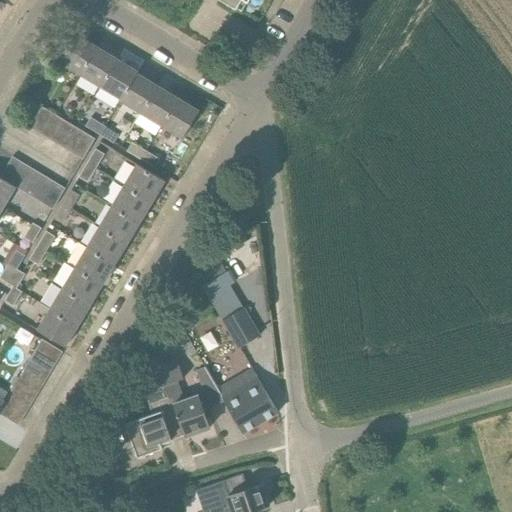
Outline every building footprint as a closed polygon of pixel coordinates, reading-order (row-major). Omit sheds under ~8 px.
[(221,0),(237,10),(242,0),(244,0),(248,2),(249,0),(221,0)] [(59,63),(80,75),(97,47),(76,34),(59,63)] [(80,75),(100,88),(117,59),(97,47),(80,75)] [(121,100),(137,74),(138,72),(117,59),(100,88),(121,100)] [(120,102),(141,114),(158,86),(137,74),(121,100),(120,102)] [(141,114),(162,127),(179,98),(158,86),(141,114)] [(162,127),(182,139),(199,111),(179,98),(162,127)] [(30,128),(41,135),(53,114),(43,108),(30,128)] [(41,135),(51,141),(63,120),(53,114),(41,135)] [(85,127),(100,135),(105,127),(91,118),(85,127)] [(51,141),(61,147),(74,127),(63,120),(51,141)] [(61,147),(72,153),(84,133),(74,127),(61,147)] [(100,135),(114,144),(119,135),(105,127),(100,135)] [(72,153),(83,160),(95,139),(84,133),(72,153)] [(127,152),(141,160),(146,152),(132,143),(127,152)] [(0,148),(0,165),(5,168),(12,154),(0,148)] [(87,164),(96,169),(104,155),(95,150),(87,164)] [(141,160),(155,169),(160,160),(146,152),(141,160)] [(0,178),(11,185),(23,164),(13,158),(0,178)] [(16,187),(21,191),(34,170),(23,164),(11,185),(16,187)] [(79,178),(88,183),(96,169),(87,164),(79,178)] [(124,185),(153,202),(165,182),(136,165),(124,185)] [(21,191),(32,197),(44,177),(34,170),(21,191)] [(0,206),(3,208),(16,187),(11,185),(0,178),(0,177),(0,206)] [(32,197),(42,204),(55,183),(44,177),(32,197)] [(42,204),(53,210),(65,189),(55,183),(42,204)] [(140,223),(153,202),(124,185),(112,206),(140,223)] [(63,205),(71,210),(80,196),(71,191),(63,205)] [(54,219),(63,224),(71,210),(63,205),(54,219)] [(99,227),(128,244),(140,223),(112,206),(99,227)] [(25,238),(33,243),(41,229),(33,224),(25,238)] [(87,248),(115,265),(128,244),(99,227),(87,248)] [(38,246),(47,251),(55,237),(46,232),(38,246)] [(30,260),(38,265),(47,251),(38,246),(30,260)] [(74,268),(103,285),(115,265),(87,248),(74,268)] [(25,256),(16,251),(8,265),(17,270),(25,256)] [(0,278),(0,279),(8,284),(17,270),(8,265),(0,278)] [(62,289),(90,306),(103,285),(74,268),(62,289)] [(8,284),(13,287),(17,289),(25,275),(22,273),(17,270),(8,284)] [(5,301),(13,307),(22,292),(17,289),(13,287),(5,301)] [(49,310),(78,327),(90,306),(62,289),(49,310)] [(240,348),(261,336),(245,309),(224,320),(240,348)] [(37,331),(66,347),(78,327),(49,310),(37,331)] [(56,363),(62,352),(42,340),(36,351),(56,363)] [(50,373),(56,363),(36,351),(29,361),(50,373)] [(209,428),(197,395),(184,399),(178,382),(184,379),(177,360),(148,370),(168,397),(173,403),(185,436),(185,437),(209,428)] [(44,384),(50,373),(29,361),(23,371),(44,384)] [(211,407),(225,402),(224,401),(214,384),(206,369),(196,373),(204,394),(206,393),(211,407)] [(37,394),(44,384),(23,371),(17,382),(37,394)] [(259,381),(224,401),(225,402),(243,434),(278,413),(259,381)] [(31,405),(37,394),(17,382),(11,392),(31,405)] [(25,415),(31,405),(11,392),(5,401),(4,403),(25,415)] [(161,445),(185,436),(173,403),(168,397),(148,404),(152,415),(125,424),(137,458),(163,449),(161,445)] [(0,414),(18,426),(25,415),(4,403),(0,409),(0,414)] [(253,511),(269,507),(261,484),(229,495),(224,481),(198,490),(205,511),(210,511),(217,510),(218,511),(253,511)]
